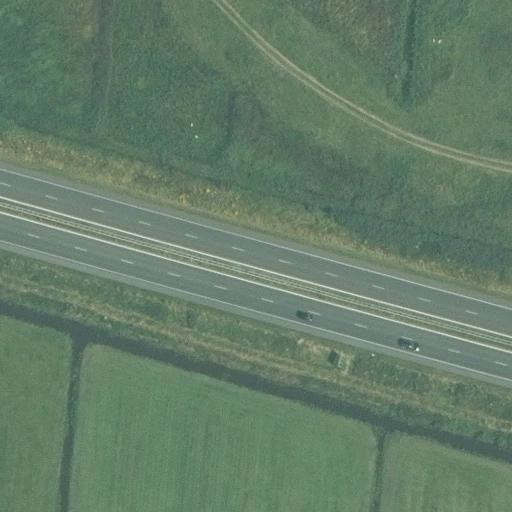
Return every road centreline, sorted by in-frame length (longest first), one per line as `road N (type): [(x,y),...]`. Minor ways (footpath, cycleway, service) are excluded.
road 1 (trunk): [(511,324),(0,184)]
road 2 (trunk): [(0,227),(511,367)]
road 3 (track): [(511,170),(455,157),(370,120),(309,85),(214,0)]
